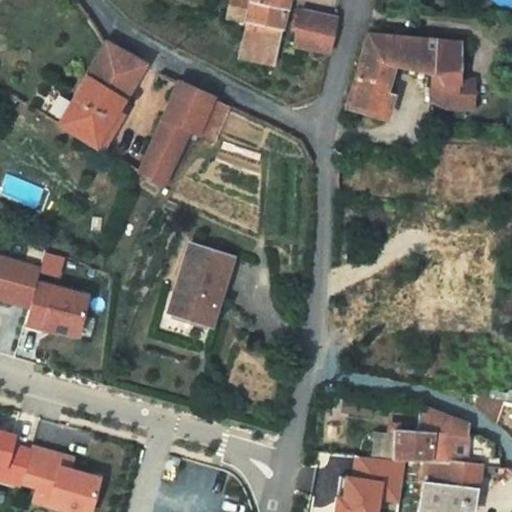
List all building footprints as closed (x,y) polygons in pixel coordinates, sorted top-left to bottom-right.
[(290,0),(235,0),(231,21),(250,24),(243,63),(279,69),(283,47),(290,0)] [(304,13),(297,50),(333,56),(338,19),(304,13)] [(461,44),(369,33),(357,91),(353,113),(394,119),(399,90),(392,88),(395,69),(425,73),(432,75),(435,92),(443,94),(443,96),(449,104),(471,107),(473,82),(468,81),(458,80),(461,44)] [(114,53),(67,138),(110,165),(128,134),(123,130),(152,77),(114,53)] [(188,95),(146,186),(170,200),(197,142),(220,153),(236,119),(188,95)] [(489,322),(494,250),(423,246),(422,271),(443,273),(440,319),(489,322)] [(218,340),(242,272),(199,258),(175,325),(218,340)] [(0,308),(25,316),(37,279),(0,268),(0,308)] [(48,297),(51,284),(37,279),(25,316),(40,320),(48,297)] [(86,350),(98,312),(48,297),(40,320),(35,338),(52,343),(53,340),(66,344),(86,350)] [(511,402),(503,402),(479,399),(477,411),(511,441),(511,402)] [(470,426),(419,406),(418,428),(393,426),(389,458),(424,461),(466,464),(478,465),(493,467),(493,448),(480,440),(469,440),(470,426)] [(29,492),(37,464),(17,458),(20,449),(0,442),(0,489),(27,498),(29,492)] [(344,499),(337,498),(334,511),(377,511),(379,498),(397,500),(402,464),(356,458),(353,479),(347,478),(344,499)] [(70,470),(38,460),(37,464),(29,492),(43,496),(38,510),(44,511),(97,511),(104,488),(76,480),(67,477),(70,470)] [(470,511),(473,495),(478,465),(466,464),(424,461),(416,511),(470,511)] [(78,472),(70,470),(67,477),(76,480),(78,472)]
